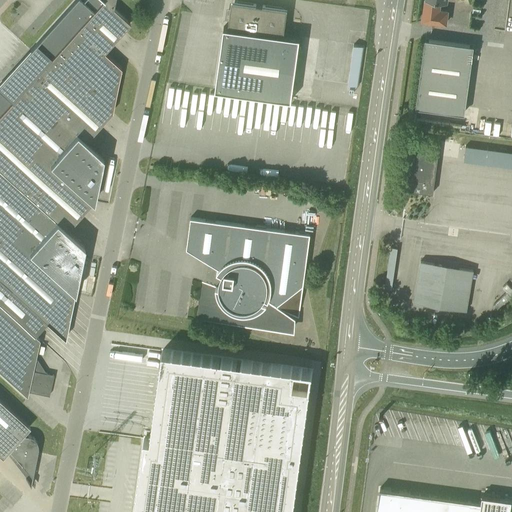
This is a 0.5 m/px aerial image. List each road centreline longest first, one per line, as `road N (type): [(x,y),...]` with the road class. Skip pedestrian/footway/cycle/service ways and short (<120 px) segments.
road 1 (unclassified): [(56,511),(162,0)]
road 2 (secondary): [(348,347),(395,0)]
road 3 (unknown): [(511,486),(389,468),(374,478),(366,511)]
road 4 (motorway): [(345,374),(511,395)]
road 5 (motorway): [(511,349),(454,361),(348,347)]
road 6 (secondary): [(328,511),(345,374)]
